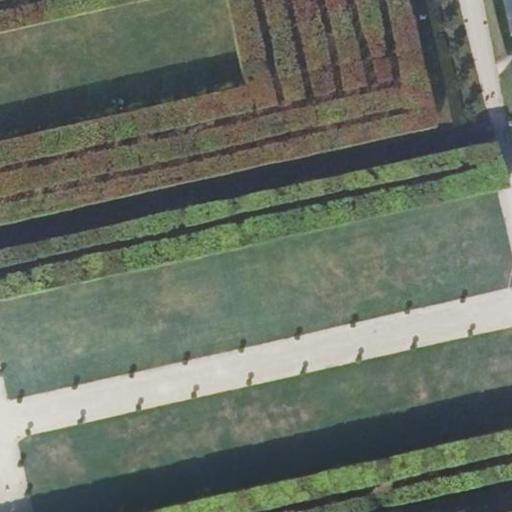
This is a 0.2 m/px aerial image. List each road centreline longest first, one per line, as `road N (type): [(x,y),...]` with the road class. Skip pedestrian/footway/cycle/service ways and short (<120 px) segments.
road 1 (track): [(0,422),(511,307)]
road 2 (track): [(504,135),(0,248)]
road 3 (track): [(511,171),(473,0)]
